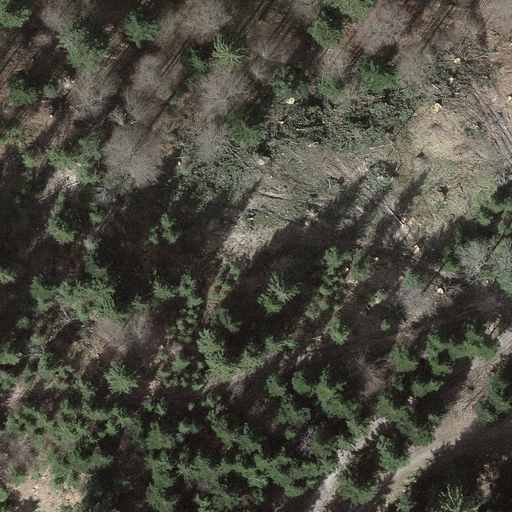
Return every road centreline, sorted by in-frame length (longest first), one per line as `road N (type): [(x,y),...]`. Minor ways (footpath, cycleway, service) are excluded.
road 1 (track): [(313,511),(352,440),(511,336)]
road 2 (track): [(511,429),(414,455),(360,511)]
